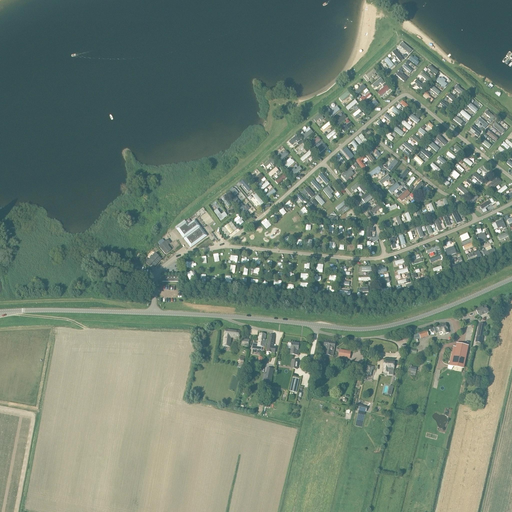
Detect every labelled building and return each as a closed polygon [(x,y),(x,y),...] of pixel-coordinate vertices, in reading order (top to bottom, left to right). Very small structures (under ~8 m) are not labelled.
[(398,48),(407,56),(413,50),(404,42),(398,48)] [(395,50),(392,52),(395,56),(394,57),(395,59),(397,58),(400,62),(403,60),(395,50)] [(413,57),(410,60),(417,66),(420,63),(413,57)] [(430,65),(427,69),(430,71),(429,73),(432,75),(433,74),(436,76),(438,72),(430,65)] [(374,69),(366,76),(369,79),(372,77),(373,78),(376,76),(375,74),(377,73),(374,69)] [(399,72),(396,75),(404,82),(407,79),(402,74),(403,73),(399,70),(398,71),(399,72)] [(423,73),(420,76),(426,80),(425,82),(427,84),(428,82),(431,79),(423,73)] [(381,78),(372,85),(374,88),(380,83),(382,85),(384,83),(383,81),(381,78)] [(444,88),(447,84),(439,78),(436,82),(444,88)] [(416,80),(414,83),(417,85),(416,86),(419,89),(420,88),(423,90),(425,87),(416,80)] [(358,95),(367,87),(364,84),(355,92),(358,95)] [(387,85),(378,93),(381,97),(390,89),(387,85)] [(456,88),(455,90),(460,94),(458,96),(461,98),(465,93),(459,88),(459,87),(457,85),(455,88),(456,88)] [(349,90),(340,97),(343,101),(352,94),(349,90)] [(425,93),(423,96),(431,103),(434,100),(428,95),(429,95),(427,93),(426,94),(425,93)] [(362,97),(360,99),(364,103),(372,97),(369,94),(364,98),(364,97),(363,98),(362,97)] [(449,94),(447,96),(452,101),(451,102),(453,105),(455,103),(455,104),(458,101),(449,94)] [(355,100),(346,107),(349,110),(358,103),(355,100)] [(403,101),(400,104),(405,108),(404,109),(406,111),(407,110),(410,107),(403,101)] [(442,101),(440,104),(442,105),(441,107),(444,109),(445,108),(447,110),(450,107),(442,101)] [(475,114),(479,110),(471,102),(467,105),(475,114)] [(330,112),(333,116),(341,110),(338,106),(330,112)] [(395,108),(392,112),(398,117),(401,114),(395,108)] [(464,109),(460,113),(468,121),(472,117),(464,109)] [(486,111),(484,114),(490,118),(487,122),(489,124),(492,120),(492,121),(495,118),(486,111)] [(322,113),(313,120),(316,123),(319,120),(321,121),(324,119),(322,117),(324,115),(322,113)] [(388,113),(385,117),(391,123),(394,119),(388,113)] [(454,119),(462,127),(465,124),(457,116),(454,119)] [(479,118),(477,121),(483,125),(481,127),(484,129),(487,125),(479,118)] [(324,131),(332,124),(330,121),(321,128),(324,131)] [(379,121),(377,124),(380,126),(379,127),(382,129),(382,128),(384,130),(386,127),(379,121)] [(410,130),(413,126),(404,121),(402,125),(410,130)] [(435,131),(437,129),(430,122),(428,125),(435,131)] [(344,126),(341,129),(344,133),(352,126),(350,123),(344,127),(344,126)] [(502,135),(505,131),(497,123),(493,127),(502,135)] [(401,135),(403,133),(396,126),(394,129),(401,135)] [(473,126),(471,129),(475,132),(473,134),(475,136),(477,137),(481,132),(473,126)] [(305,140),(314,132),(310,128),(301,135),(305,140)] [(425,137),(428,133),(421,128),(418,131),(425,137)] [(326,137),(329,140),(338,132),(335,129),(326,137)] [(495,142),(499,139),(492,132),(488,135),(495,142)] [(363,134),(359,136),(366,146),(369,143),(363,134)] [(412,137),(419,145),(422,142),(415,135),(412,137)] [(296,136),(288,142),(291,145),(296,141),(297,142),(299,140),(298,139),(296,136)] [(313,147),(322,140),(319,136),(310,143),(313,147)] [(443,145),(446,142),(439,136),(436,139),(443,145)] [(486,140),(483,144),(489,149),(492,146),(486,140)] [(354,142),(352,144),(355,148),(353,149),(355,151),(357,150),(358,152),(361,150),(354,142)] [(405,142),(403,145),(411,153),(414,149),(405,142)] [(433,143),(430,146),(435,151),(438,148),(433,143)] [(303,144),(295,151),(297,153),(301,150),(302,151),(304,149),(303,148),(304,147),(303,144)] [(457,146),(454,149),(459,153),(458,154),(461,156),(464,152),(457,146)] [(501,146),(498,149),(505,155),(508,153),(501,146)] [(349,156),(351,159),(354,157),(348,150),(343,154),(346,158),(349,156)] [(279,157),(277,159),(280,162),(288,154),(285,151),(282,155),(280,153),(277,156),(279,157)] [(304,161),(312,154),(310,151),(301,158),(304,161)] [(336,156),(343,165),(346,163),(339,154),(336,156)] [(367,157),(371,163),(375,160),(371,154),(367,157)] [(441,163),(445,166),(448,163),(440,156),(436,161),(440,164),(441,163)] [(467,157),(463,161),(471,167),(473,164),(468,160),(469,159),(467,157)] [(271,158),(263,165),(265,168),(270,164),(272,165),(274,163),(273,161),(271,158)] [(287,169),(295,162),(293,159),(285,167),(287,169)] [(360,159),(356,161),(362,169),(365,167),(360,159)] [(395,159),(387,169),(391,172),(399,162),(395,159)] [(438,174),(442,170),(433,163),(430,166),(438,174)] [(484,166),(481,169),(489,176),(492,173),(484,166)] [(293,172),(291,174),(293,177),(302,170),(299,167),(295,170),(294,168),(291,171),(293,172)] [(350,167),(341,176),(346,181),(354,174),(351,172),(353,170),(350,167)] [(379,167),(369,174),(372,177),(377,173),(378,175),(381,173),(379,171),(381,170),(379,167)] [(276,168),(268,174),(271,177),(275,173),(277,175),(279,172),(278,171),(276,168)] [(407,169),(400,176),(402,179),(410,172),(407,169)] [(453,171),(450,175),(456,180),(460,176),(453,171)] [(261,173),(253,180),(257,184),(264,177),(261,173)] [(276,181),(279,184),(288,177),(284,173),(276,181)] [(320,174),(315,177),(319,183),(324,180),(320,174)] [(389,175),(379,182),(381,185),(391,178),(389,175)] [(408,180),(406,183),(408,184),(407,184),(410,186),(415,179),(413,177),(410,181),(408,180)] [(492,182),(487,186),(490,190),(492,189),(501,182),(498,179),(493,183),(492,182)] [(246,189),(248,192),(252,189),(247,180),(244,181),(248,188),(246,189)] [(468,180),(465,182),(470,186),(469,187),(471,189),(474,185),(468,180)] [(268,181),(259,189),(261,192),(270,184),(268,181)] [(312,190),(316,186),(311,181),(308,185),(312,190)] [(416,193),(425,184),(422,181),(413,190),(416,193)] [(360,182),(351,189),(353,192),(359,187),(363,193),(367,190),(360,182)] [(398,183),(388,190),(391,194),(401,186),(398,183)] [(466,196),(470,192),(461,185),(457,189),(466,196)] [(506,185),(498,192),(500,195),(509,188),(506,185)] [(231,191),(227,194),(234,202),(237,199),(235,196),(238,193),(234,189),(231,192),(231,191)] [(267,199),(277,192),(275,189),(265,195),(267,199)] [(379,189),(374,192),(380,201),(382,199),(379,195),(382,193),(379,189)] [(407,190),(399,198),(403,202),(411,193),(407,190)] [(255,191),(249,196),(252,200),(258,195),(255,191)] [(505,196),(503,198),(507,202),(511,197),(511,191),(506,197),(505,196)] [(227,207),(231,205),(227,195),(223,197),(227,207)] [(256,206),(263,202),(260,198),(253,203),(256,206)] [(431,203),(427,205),(432,216),(436,214),(431,203)] [(379,210),(382,213),(385,211),(380,204),(370,212),(372,215),(379,210)] [(217,209),(214,212),(221,222),(224,219),(227,216),(224,213),(221,215),(217,209)] [(458,224),(463,221),(457,211),(452,214),(458,224)] [(433,222),(438,232),(444,229),(439,219),(433,222)] [(502,220),(494,223),(497,229),(501,228),(502,230),(505,228),(502,220)] [(207,236),(204,232),(196,222),(190,226),(186,222),(176,229),(184,239),(185,238),(187,241),(186,242),(188,245),(191,243),(194,246),(207,236)] [(227,237),(237,230),(231,222),(222,229),(227,237)] [(385,222),(382,223),(386,234),(391,232),(390,228),(388,229),(385,222)] [(426,231),(423,232),(421,226),(416,228),(420,238),(428,235),(426,231)] [(171,231),(166,235),(172,242),(177,238),(171,231)] [(467,234),(459,237),(461,242),(469,239),(467,234)] [(484,234),(476,237),(479,244),(486,240),(484,234)] [(159,247),(162,250),(165,254),(171,250),(167,246),(170,243),(167,240),(159,247)] [(439,247),(427,251),(428,255),(440,251),(439,247)] [(454,247),(445,250),(447,257),(456,254),(454,247)] [(155,253),(145,264),(149,267),(152,264),(155,267),(162,260),(159,257),(155,253)] [(452,262),(448,264),(451,272),(463,267),(462,263),(453,266),(452,262)] [(488,312),(485,305),(476,310),(479,316),(488,312)] [(448,330),(447,328),(445,324),(437,327),(439,331),(440,336),(449,333),(447,330),(448,330)] [(477,331),(476,343),(482,344),(483,338),(485,325),(479,324),(477,331)] [(236,336),(239,336),(240,331),(225,329),(224,335),(225,335),(224,339),(224,344),(230,344),(230,340),(231,336),(236,337),(236,336)] [(262,351),(262,348),(265,349),(266,340),(265,340),(266,335),(260,334),(258,344),(253,343),(252,349),(262,351)] [(273,347),(274,341),(274,336),(269,335),(267,353),(275,354),(276,347),(273,347)] [(325,341),(323,350),(322,354),(329,356),(330,351),(334,352),(335,348),(334,348),(335,343),(325,341)] [(288,347),(287,349),(291,349),(291,350),(290,355),(294,355),(298,356),(298,355),(298,351),(299,344),(291,343),(291,344),(288,343),(288,347)] [(467,347),(457,345),(453,365),(463,367),(467,347)] [(349,359),(350,351),(339,349),(338,358),(349,359)] [(384,361),(383,368),(383,373),(391,373),(391,370),(394,370),(395,362),(384,361)] [(410,365),(409,371),(411,371),(410,375),(415,376),(417,368),(412,367),(412,366),(410,365)] [(272,369),(267,368),(264,383),(269,384),(272,369)] [(292,379),(290,390),(296,392),(298,382),(295,381),(296,379),(292,379)]
